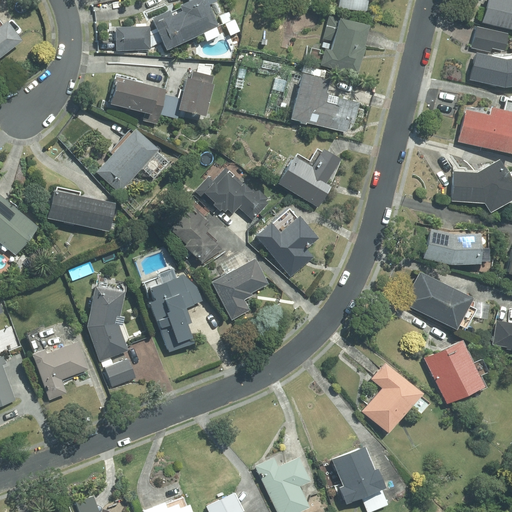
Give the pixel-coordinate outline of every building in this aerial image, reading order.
[(148,17),(163,48),(213,25),(200,0),(185,0),(176,4),(179,10),(167,15),(165,9),(148,17)] [(337,0),(337,9),(364,10),(364,0),(337,0)] [(511,0),(484,0),(479,22),(511,29),(511,0)] [(356,73),(366,24),(328,16),(323,39),(329,40),(327,50),(321,48),(318,65),(356,73)] [(0,54),(20,39),(4,19),(0,21),(0,54)] [(148,25),(114,26),(114,50),(148,49),(148,25)] [(505,33),(475,26),(470,47),(488,52),(489,48),(501,50),(505,33)] [(467,79),(501,86),(511,84),(511,57),(503,59),(473,52),(467,79)] [(201,115),(211,76),(190,71),(188,78),(182,77),(177,98),(162,95),(164,89),(112,77),(106,102),(143,111),(141,120),(156,123),(158,114),(174,118),(176,109),(201,115)] [(299,73),(288,117),(345,131),(348,121),(352,122),(357,101),(334,96),(332,104),(323,102),(325,92),(323,92),(325,80),(299,73)] [(463,109),(456,141),(508,153),(508,150),(511,150),(511,136),(511,137),(511,133),(511,111),(487,106),(485,114),(463,109)] [(130,128),(93,170),(117,191),(154,148),(130,128)] [(290,156),(274,183),(315,206),(327,186),(323,183),(337,159),(319,148),(308,166),(290,156)] [(473,171),(451,170),(449,200),(479,202),(485,212),(511,194),(511,186),(494,158),(473,171)] [(207,177),(194,191),(217,211),(219,208),(223,211),(225,209),(230,214),(236,207),(251,219),(268,200),(256,189),(253,193),(240,182),(237,185),(220,170),(210,180),(207,177)] [(49,189),(43,217),(104,230),(111,202),(49,189)] [(35,227),(0,198),(0,243),(13,254),(35,227)] [(187,203),(165,228),(182,243),(180,245),(198,261),(214,244),(201,232),(204,228),(201,226),(206,220),(187,203)] [(267,221),(251,235),(288,276),(311,256),(304,248),(315,238),(295,215),(276,231),(267,221)] [(428,228),(421,257),(446,264),(475,263),(474,232),(449,233),(428,228)] [(250,257),(207,281),(229,319),(247,309),(241,300),(250,295),(249,293),(266,283),(250,257)] [(469,297),(417,271),(401,303),(452,329),(469,297)] [(151,300),(146,302),(165,352),(190,343),(182,323),(187,321),(181,307),(201,299),(196,287),(180,273),(146,286),(151,300)] [(125,350),(115,323),(120,291),(90,285),(83,326),(97,361),(125,350)] [(511,323),(494,320),(490,346),(511,349),(510,354),(511,353),(511,323)] [(459,339),(421,357),(443,402),(481,384),(459,339)] [(40,348),(27,353),(47,399),(64,392),(59,379),(84,368),(73,340),(42,353),(40,348)] [(0,404),(13,399),(0,368),(0,364),(3,363),(0,356),(0,404)] [(125,359),(103,367),(111,386),(132,377),(125,359)] [(417,392),(380,362),(367,378),(379,388),(360,412),(385,432),(417,392)] [(360,445),(328,458),(340,485),(336,487),(342,502),(381,486),(373,467),(370,469),(360,445)] [(270,457),(253,465),(275,511),(294,511),(305,507),(295,485),(306,480),(294,456),(274,465),(270,457)] [(239,511),(229,491),(202,505),(205,511),(239,511)] [(96,511),(90,496),(74,502),(77,511),(96,511)] [(140,510),(140,511),(188,511),(186,504),(176,508),(174,503),(163,507),(161,502),(140,510)]
